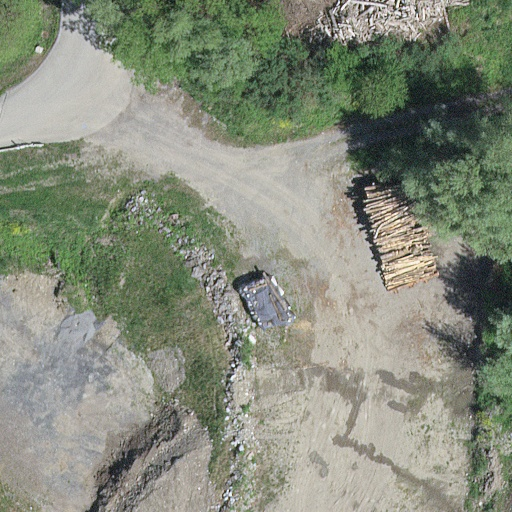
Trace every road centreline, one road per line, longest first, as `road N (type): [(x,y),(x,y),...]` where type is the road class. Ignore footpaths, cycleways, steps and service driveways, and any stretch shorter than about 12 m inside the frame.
road 1 (track): [(84,84),(234,183),(293,247),(352,511)]
road 2 (track): [(234,183),(511,99)]
road 3 (track): [(0,115),(84,84),(99,32),(92,0)]
